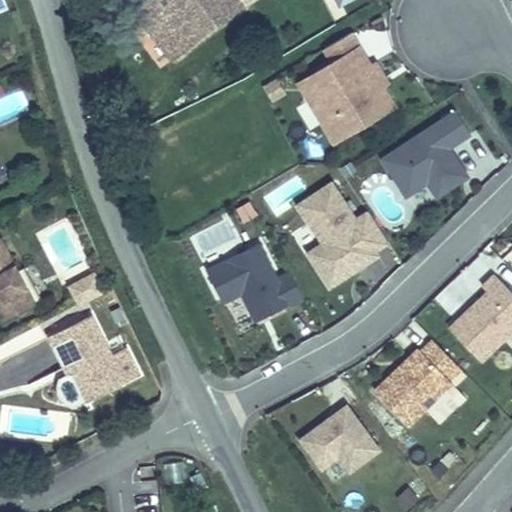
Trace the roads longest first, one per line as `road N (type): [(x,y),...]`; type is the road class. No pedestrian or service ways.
road 1 (residential): [(205,417),(69,90),(51,0)]
road 2 (residential): [(205,417),(225,417),(399,316),(511,216)]
road 3 (residential): [(205,417),(39,493),(0,485)]
